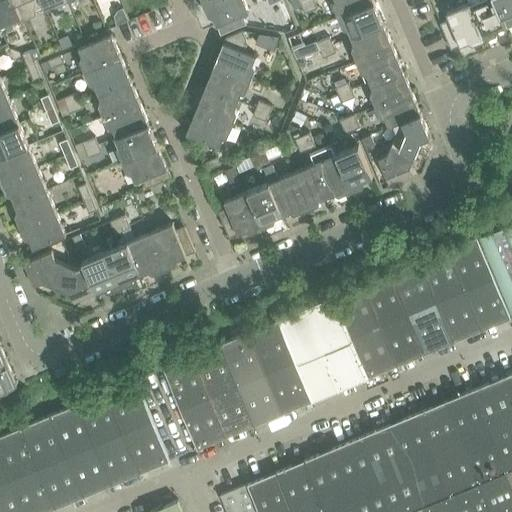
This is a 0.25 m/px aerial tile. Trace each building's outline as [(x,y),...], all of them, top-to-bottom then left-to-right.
[(23,17),(16,0),(0,0),(0,22),(8,19),(8,21),(12,22),(23,17)] [(44,4),(42,0),(16,0),(23,17),(36,12),(37,9),(36,7),(44,4)] [(249,11),(244,0),(211,0),(203,3),(208,15),(212,16),(213,16),(220,34),(246,23),(242,14),(249,11)] [(318,7),(314,0),(313,0),(301,5),(304,13),(318,7)] [(374,1),(374,0),(334,0),(333,4),(338,16),(374,1)] [(504,26),(493,0),(467,0),(468,2),(484,39),(496,34),(497,30),(497,29),(504,26)] [(511,0),(493,0),(504,26),(511,22),(511,0)] [(383,22),(374,1),(338,16),(343,27),(347,29),(348,28),(351,36),(383,22)] [(484,39),(468,2),(446,11),(449,19),(440,22),(451,48),(468,41),(469,42),(472,43),(484,39)] [(393,44),(383,22),(351,36),(354,43),(353,44),(351,48),(357,60),(393,44)] [(256,55),(242,49),(246,38),(242,29),(225,37),(214,64),(251,79),(255,67),(254,64),(253,63),(256,55)] [(121,55),(111,33),(79,46),(82,55),(81,55),(80,60),(84,71),(121,55)] [(68,34),(59,38),(63,48),(72,44),(68,34)] [(333,44),(330,36),(316,42),(320,50),(333,44)] [(336,51),(333,44),(320,50),(323,57),(336,51)] [(402,67),(393,44),(357,60),(362,71),(365,73),(366,72),(370,80),(402,67)] [(36,48),(30,50),(34,60),(40,57),(36,48)] [(36,63),(34,60),(30,50),(23,53),(28,66),(36,63)] [(64,62),(61,54),(48,60),(51,68),(64,62)] [(130,78),(121,55),(84,71),(89,82),(93,84),(94,84),(98,91),(130,78)] [(41,76),(36,63),(28,66),(34,80),(41,76)] [(246,90),(251,79),(214,64),(205,86),(238,99),(241,92),(242,93),(246,90)] [(411,89),(409,83),(402,67),(370,80),(373,88),(372,88),(370,92),(375,104),(411,89)] [(0,103),(10,99),(1,76),(0,76),(0,103)] [(140,100),(130,78),(98,91),(101,99),(100,99),(99,104),(104,115),(140,100)] [(295,86),(294,82),(289,81),(286,84),(287,89),(292,90),(295,86)] [(352,89),(349,81),(335,87),(338,94),(352,89)] [(235,107),(238,99),(205,86),(196,109),(232,124),(238,111),(236,108),(235,107)] [(355,96),(352,89),(338,94),(342,102),(355,96)] [(421,112),(411,89),(375,104),(380,116),(384,117),(385,117),(389,126),(392,125),(421,112)] [(80,99),(77,92),(63,97),(66,105),(80,99)] [(54,107),(49,94),(41,97),(47,111),(54,107)] [(0,129),(19,121),(10,99),(0,103),(0,129)] [(83,107),(80,99),(66,105),(70,112),(83,107)] [(149,122),(140,100),(104,115),(106,121),(108,126),(112,128),(113,128),(116,136),(149,122)] [(269,113),(272,105),(259,100),(256,107),(269,113)] [(60,121),(54,107),(47,111),(52,124),(60,121)] [(266,120),(269,113),(256,107),(253,115),(266,120)] [(228,135),(232,124),(196,109),(186,132),(219,145),(223,136),(224,136),(228,135)] [(303,124),(307,117),(296,111),(292,119),(303,124)] [(430,134),(421,112),(392,125),(396,133),(392,142),(416,150),(421,138),(430,134)] [(361,126),(355,113),(347,116),(353,129),(361,126)] [(353,129),(347,116),(340,119),(345,132),(353,129)] [(0,155),(29,143),(19,121),(0,129),(0,155)] [(158,144),(149,122),(116,136),(119,143),(118,144),(117,147),(122,159),(158,144)] [(316,145),(310,132),(303,135),(308,149),(316,145)] [(308,149),(303,135),(295,138),(300,152),(308,149)] [(98,143),(95,136),(82,141),(85,149),(98,143)] [(73,152),(67,139),(60,142),(65,155),(73,152)] [(410,165),(416,150),(392,142),(389,152),(378,156),(390,185),(414,175),(410,165)] [(38,165),(29,143),(0,155),(0,178),(1,180),(38,165)] [(101,151),(98,143),(85,149),(88,157),(101,151)] [(171,176),(158,144),(122,159),(127,171),(131,172),(132,172),(135,181),(142,178),(146,186),(165,179),(171,176)] [(372,176),(359,144),(336,153),(351,190),(363,185),(364,181),(363,180),(372,176)] [(272,164),(266,151),(258,154),(264,167),(272,164)] [(78,165),(73,152),(65,155),(71,168),(78,165)] [(351,190),(336,153),(313,162),(327,195),(335,192),(336,193),(339,195),(351,190)] [(264,167),(258,154),(251,157),(256,170),(264,167)] [(221,164),(218,156),(205,162),(208,170),(221,164)] [(327,195),(313,162),(291,172),(307,208),(318,203),(320,200),(319,199),(327,195)] [(47,187),(38,165),(1,180),(6,193),(10,194),(11,194),(14,201),(47,187)] [(307,208),(291,172),(270,181),(284,214),(291,211),(291,212),(295,213),(307,208)] [(284,214),(270,181),(248,190),(262,227),(274,222),(275,218),(275,217),(284,214)] [(91,196),(86,183),(78,186),(84,199),(91,196)] [(56,210),(47,187),(14,201),(18,210),(16,210),(15,214),(20,225),(56,210)] [(262,227),(248,190),(224,200),(227,207),(218,211),(229,236),(247,229),(247,230),(251,232),(262,227)] [(97,209),(91,196),(84,199),(89,213),(97,209)] [(66,233),(56,210),(20,225),(25,237),(28,239),(30,238),(33,247),(66,233)] [(164,268),(150,231),(135,237),(125,214),(118,217),(124,230),(128,240),(127,241),(141,273),(149,270),(149,271),(153,273),(164,268)] [(124,230),(118,217),(110,221),(116,234),(124,230)] [(511,221),(444,249),(478,330),(511,316),(511,315),(511,221)] [(195,251),(184,225),(175,228),(172,222),(150,231),(164,268),(176,263),(178,259),(177,258),(195,251)] [(86,246),(81,233),(73,236),(78,250),(86,246)] [(141,273),(127,241),(105,250),(120,287),(132,281),(133,278),(133,277),(141,273)] [(57,287),(67,263),(56,259),(52,249),(23,261),(34,285),(43,281),(57,287)] [(478,330),(444,249),(415,261),(449,342),(478,330)] [(120,287),(105,250),(82,260),(83,264),(96,292),(104,288),(105,290),(108,291),(120,287)] [(449,342),(415,261),(389,272),(423,352),(449,342)] [(96,292),(83,264),(76,267),(67,263),(57,287),(70,292),(74,301),(96,292)] [(423,352),(389,272),(362,284),(395,364),(423,352)] [(395,364),(362,284),(335,295),(368,375),(395,364)] [(368,375),(335,295),(278,318),(312,399),(368,375)] [(312,399),(278,318),(249,330),(283,411),(312,399)] [(283,411),(249,330),(220,342),(254,423),(283,411)] [(254,423),(220,342),(192,354),(226,435),(254,423)] [(226,435),(192,354),(164,366),(197,447),(226,435)] [(0,390),(17,383),(13,374),(7,361),(0,363),(0,390)] [(511,371),(500,376),(511,404),(511,371)] [(511,469),(511,404),(500,376),(372,430),(303,459),(325,511),(409,511),(425,506),(479,483),(511,469)] [(169,459),(136,378),(107,390),(141,470),(169,459)] [(141,470),(107,390),(81,401),(114,482),(141,470)] [(16,406),(11,396),(6,399),(3,405),(6,410),(16,406)] [(114,482),(81,401),(53,413),(86,493),(114,482)] [(86,493),(53,413),(24,425),(57,505),(86,493)] [(41,511),(57,505),(24,425),(0,435),(0,448),(26,511),(41,511)] [(0,511),(26,511),(0,448),(0,511)] [(325,511),(303,459),(274,471),(290,511),(325,511)] [(511,511),(511,469),(479,483),(490,511),(511,511)] [(290,511),(274,471),(220,494),(227,511),(290,511)] [(490,511),(479,483),(425,506),(427,511),(490,511)] [(183,511),(178,499),(149,511),(183,511)]
